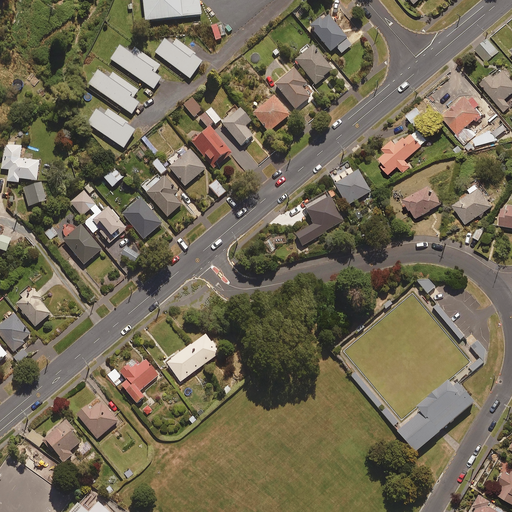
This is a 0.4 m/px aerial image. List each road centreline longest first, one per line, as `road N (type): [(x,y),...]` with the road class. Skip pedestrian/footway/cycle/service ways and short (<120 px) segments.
road 1 (residential): [(186,264),(228,290),(440,253),(502,291)]
road 2 (tertiary): [(186,264),(423,66)]
road 3 (tertiary): [(0,421),(186,264)]
road 4 (residential): [(511,369),(431,511)]
